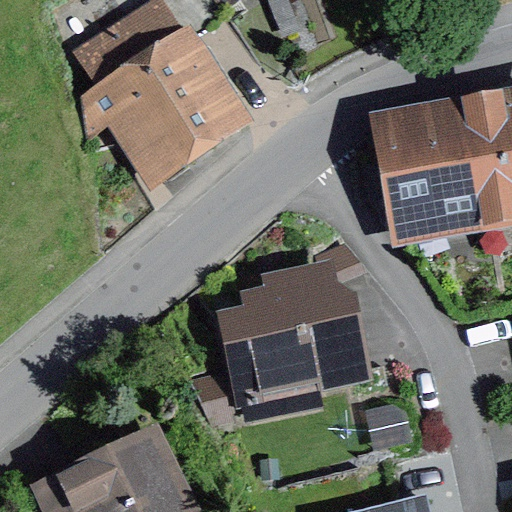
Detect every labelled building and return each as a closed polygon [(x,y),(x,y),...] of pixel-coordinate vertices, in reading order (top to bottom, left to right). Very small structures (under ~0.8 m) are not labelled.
[(142,204),(249,127),(183,36),(76,113),(142,204)] [(388,259),(511,237),(511,100),(365,126),(388,259)] [(217,315),(233,413),(365,392),(345,265),(244,281),(248,311),(217,315)] [(427,413),(409,434),(422,446),(440,425),(427,413)] [(178,511),(145,440),(29,494),(37,511),(178,511)]
